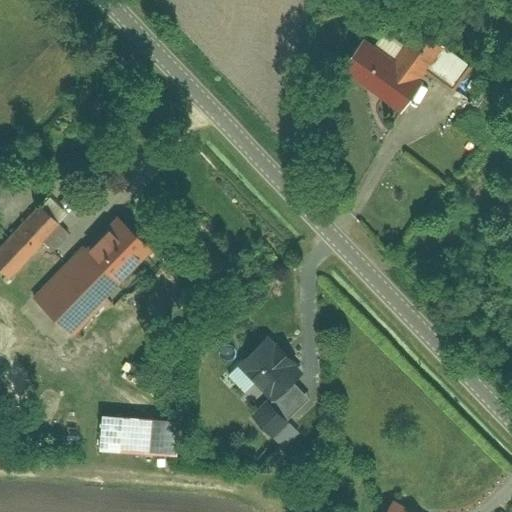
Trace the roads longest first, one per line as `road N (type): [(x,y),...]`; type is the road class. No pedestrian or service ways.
road 1 (residential): [(108,0),(511,410)]
road 2 (unknown): [(190,86),(46,359),(12,408)]
